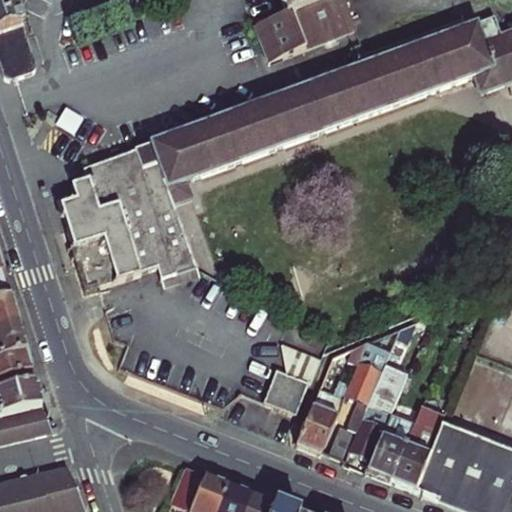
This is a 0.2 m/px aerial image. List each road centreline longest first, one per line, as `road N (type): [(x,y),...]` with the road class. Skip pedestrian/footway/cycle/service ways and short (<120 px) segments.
road 1 (residential): [(86,390),(115,411),(371,511)]
road 2 (residential): [(0,147),(61,338),(86,390)]
